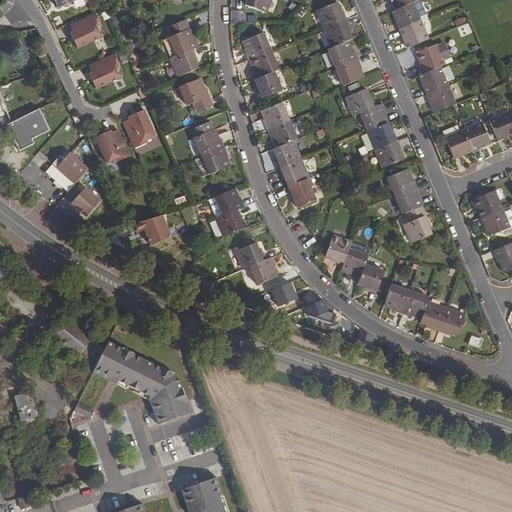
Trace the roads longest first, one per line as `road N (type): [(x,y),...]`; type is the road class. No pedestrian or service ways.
road 1 (secondary): [(511,430),(133,295),(0,208)]
road 2 (residential): [(222,0),(220,52),(251,158),(304,267),(337,302),(379,326),(511,382)]
road 3 (residential): [(440,192),(359,0)]
road 4 (residential): [(20,0),(85,115),(100,120),(132,102)]
